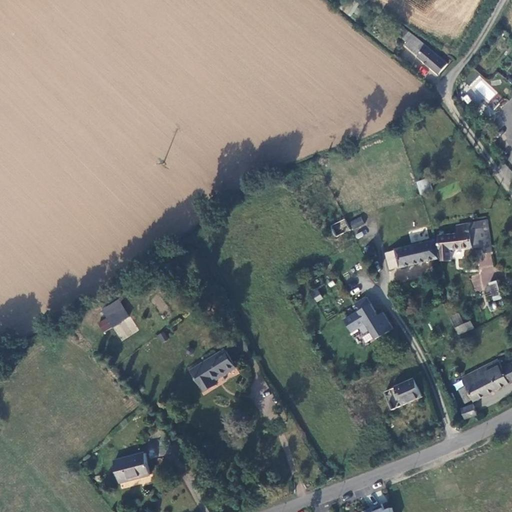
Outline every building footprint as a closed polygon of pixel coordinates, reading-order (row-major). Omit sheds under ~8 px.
[(402,50),(414,60),(421,51),(409,41),(402,50)] [(443,68),(421,51),(414,60),(436,78),(443,68)] [(489,83),(479,88),(485,101),(495,96),(489,83)] [(426,179),(416,182),(420,193),(430,190),(426,179)] [(353,229),(365,224),(361,216),(349,221),(353,229)] [(345,219),(330,224),(334,236),(349,231),(345,219)] [(438,253),(435,255),(436,262),(438,266),(449,263),(447,253),(485,248),(483,235),(480,224),(453,230),(455,238),(436,242),(438,253)] [(396,270),(436,262),(435,255),(432,244),(386,255),(386,252),(386,250),(384,248),(381,248),(379,249),(378,251),(379,253),(380,254),(382,255),(385,269),(395,268),(396,270)] [(365,256),(372,253),(369,247),(363,249),(365,256)] [(392,329),(381,313),(377,316),(375,317),(372,313),(374,312),(365,297),(353,305),(358,312),(343,321),(351,332),(359,328),(362,333),(369,329),(375,339),(392,329)] [(101,308),(106,319),(98,323),(103,332),(114,326),(121,340),(137,332),(120,299),(101,308)] [(468,323),(454,331),(457,337),(472,330),(468,323)] [(232,370),(221,352),(188,373),(201,393),(211,387),(209,384),(232,370)] [(500,365),(479,375),(483,383),(494,377),(495,379),(511,370),(511,366),(503,371),(500,365)] [(511,384),(511,370),(495,379),(494,377),(483,383),(491,396),(511,384)] [(483,383),(479,375),(463,383),(468,391),(483,383)] [(456,390),(464,387),(461,380),(453,383),(456,390)] [(423,401),(415,382),(397,391),(405,409),(423,401)] [(474,404),(491,396),(483,383),(468,391),(473,403),(474,404)] [(466,405),(473,403),(468,391),(461,394),(466,405)] [(472,409),(461,413),(465,421),(475,418),(472,409)] [(142,455),(112,464),(119,485),(150,475),(142,455)]
